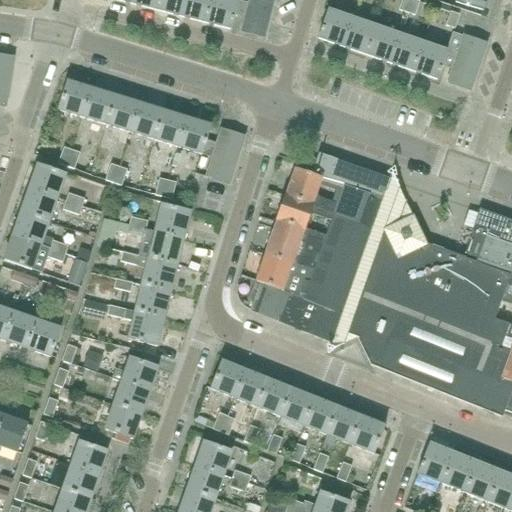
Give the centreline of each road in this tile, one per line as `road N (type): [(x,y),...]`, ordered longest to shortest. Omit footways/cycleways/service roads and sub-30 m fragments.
road 1 (residential): [(420,402),(204,318)]
road 2 (residential): [(68,0),(292,54)]
road 3 (residential): [(276,105),(60,34)]
road 4 (residential): [(204,318),(276,105)]
road 5 (residential): [(472,173),(276,105)]
road 6 (residential): [(137,511),(204,318)]
road 7 (residential): [(60,34),(0,219)]
